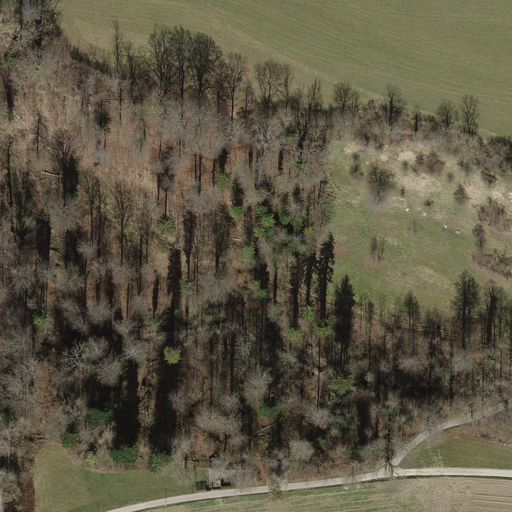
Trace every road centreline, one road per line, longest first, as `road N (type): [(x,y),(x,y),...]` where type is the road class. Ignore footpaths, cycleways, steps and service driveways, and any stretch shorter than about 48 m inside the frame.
road 1 (track): [(511,349),(395,324),(254,271),(172,262)]
road 2 (track): [(382,475),(121,511)]
road 3 (track): [(511,400),(434,430),(382,475)]
road 4 (track): [(511,474),(382,475)]
